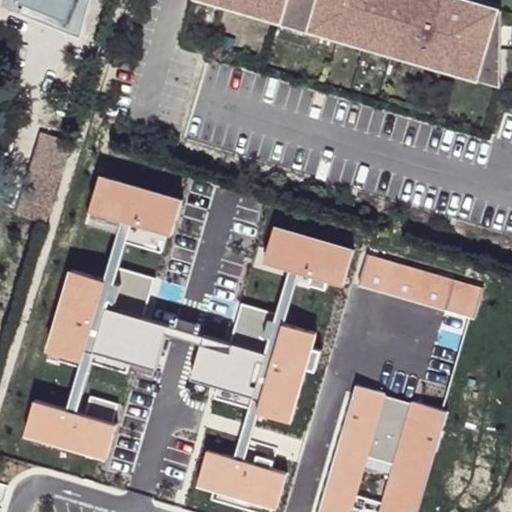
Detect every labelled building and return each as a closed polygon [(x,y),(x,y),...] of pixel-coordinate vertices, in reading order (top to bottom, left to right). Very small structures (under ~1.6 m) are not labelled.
[(89,0),(7,0),(5,7),(78,37),(89,0)] [(505,11),(464,0),(200,0),(199,5),(504,88),(505,11)] [(76,143),(40,131),(15,214),(52,224),(76,143)] [(181,200),(99,176),(88,212),(121,222),(129,225),(168,237),(181,200)] [(129,225),(121,222),(103,282),(80,366),(67,412),(76,414),(90,363),(105,310),(117,267),(124,243),(129,225)] [(124,243),(161,253),(168,237),(129,225),(124,243)] [(354,251),(272,227),(266,248),(261,265),(284,270),(288,271),(299,274),(327,281),(344,285),(354,251)] [(261,265),(266,248),(258,246),(252,268),(282,276),(284,270),(261,265)] [(484,288),(367,254),(356,286),(475,320),(484,288)] [(153,279),(117,267),(105,310),(142,319),(153,279)] [(103,282),(68,271),(42,354),(80,366),(103,282)] [(299,274),(288,271),(275,314),(263,355),(251,397),(248,409),(233,459),(244,462),(257,415),(283,327),(299,274)] [(324,292),(327,281),(299,274),(296,285),(308,288),(308,286),(324,292)] [(275,314),(242,304),(230,345),(263,355),(275,314)] [(105,310),(90,363),(127,374),(131,362),(154,369),(165,336),(167,328),(105,310)] [(315,335),(283,327),(257,415),(291,425),(306,373),(314,375),(321,353),(312,350),(315,335)] [(184,332),(167,328),(165,336),(182,340),(200,345),(202,337),(184,332)] [(230,345),(202,337),(200,345),(191,380),(217,388),(214,399),(248,409),(251,397),(263,355),(230,345)] [(415,511),(448,412),(355,385),(319,511),(415,511)] [(119,404),(91,396),(85,417),(113,426),(119,404)] [(67,412),(32,403),(22,439),(105,461),(115,426),(113,426),(85,417),(76,414),(67,412)] [(233,459),(205,452),(197,487),(213,493),(212,500),(247,511),(270,511),(270,510),(277,510),(286,474),(244,462),(233,459)]
